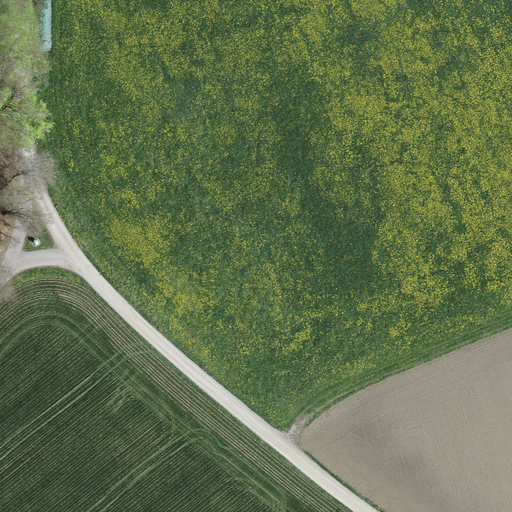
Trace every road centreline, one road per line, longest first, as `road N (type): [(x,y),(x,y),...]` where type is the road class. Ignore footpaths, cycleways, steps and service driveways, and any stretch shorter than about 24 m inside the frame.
road 1 (track): [(374,511),(61,253),(32,196)]
road 2 (unclassified): [(15,0),(17,105),(32,196),(0,275)]
road 3 (track): [(290,442),(307,406),(511,318)]
